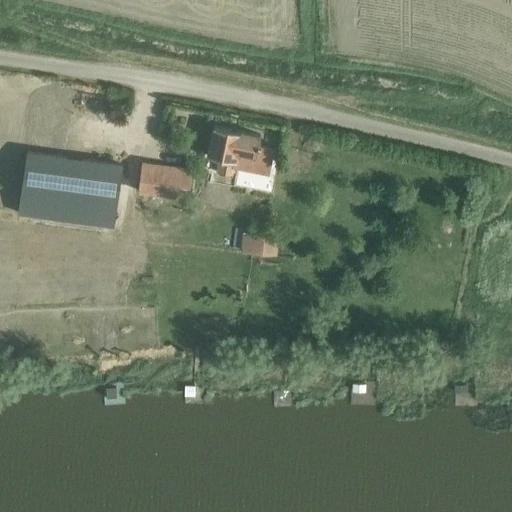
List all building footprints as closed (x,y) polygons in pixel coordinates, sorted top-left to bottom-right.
[(0,94),(14,95),(14,86),(31,87),(31,73),(0,71),(0,94)] [(268,172),(272,149),(258,146),(260,135),(214,125),(207,156),(220,158),(217,172),(232,175),(234,165),(268,172)] [(27,152),(18,212),(113,226),(122,165),(27,152)] [(141,178),(139,192),(176,197),(178,183),(192,185),(194,171),(142,163),(141,178)] [(255,234),(253,252),(268,254),(270,236),(255,234)] [(18,274),(20,285),(36,283),(34,271),(18,274)] [(184,393),(193,393),(193,385),(184,385),(184,393)] [(106,389),(106,398),(116,397),(116,388),(106,389)] [(285,402),(285,393),(274,393),(274,402),(285,402)] [(20,405),(11,406),(12,413),(21,412),(20,405)]
